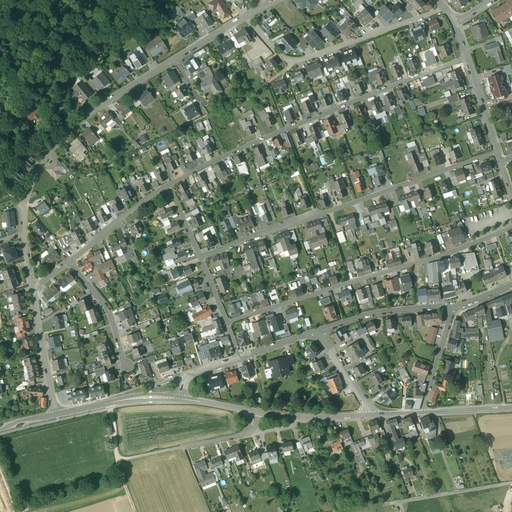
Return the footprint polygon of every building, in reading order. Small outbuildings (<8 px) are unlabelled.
[(230,15),(220,0),(215,0),(208,5),(212,11),(217,9),(223,19),(230,15)] [(298,0),(296,3),(302,10),(307,5),(311,9),(316,5),(312,0),(311,0),(298,0)] [(361,0),(357,0),(353,4),(357,9),(363,3),(361,0)] [(408,0),(411,3),(410,4),(414,9),(416,11),(420,8),(420,9),(424,5),(422,3),(422,2),(420,0),(408,0)] [(452,0),(453,0),(452,1),(457,9),(461,7),(461,8),(462,8),(464,8),(464,7),(463,6),(466,5),(463,0),(452,0)] [(414,9),(410,4),(405,8),(410,13),(414,9)] [(511,12),(506,4),(500,7),(498,6),(498,8),(498,9),(492,12),(492,13),(499,23),(511,15),(511,12)] [(389,11),(396,18),(402,13),(396,5),(389,11)] [(178,6),(168,12),(171,17),(181,12),(178,6)] [(393,15),(385,6),(380,10),(382,11),(378,14),(383,19),(385,22),(393,15)] [(365,10),(356,18),(363,26),(373,18),(365,10)] [(206,13),(198,18),(205,29),(213,24),(206,13)] [(274,19),(269,13),(262,19),(264,22),(267,26),(274,19)] [(355,21),(349,14),(347,16),(349,19),(352,23),(355,21)] [(187,23),(184,19),(183,19),(177,25),(181,28),(179,31),(184,37),(193,29),(187,23)] [(352,23),(349,19),(345,23),(352,32),(357,28),(352,23)] [(436,20),(428,23),(429,27),(431,31),(439,28),(436,20)] [(270,29),(264,22),(262,24),(268,31),(270,29)] [(333,23),(329,26),(336,33),(339,30),(336,26),(333,23)] [(352,32),(345,23),(340,27),(344,30),(348,35),(352,32)] [(479,25),(471,27),(474,35),(473,35),(475,41),(488,37),(484,24),(483,23),(479,25)] [(340,27),(338,24),(336,26),(339,30),(341,32),(344,30),(340,27)] [(329,26),(326,28),(321,31),(321,32),(325,36),(329,41),(330,41),(332,39),(332,38),(331,38),(333,37),(334,37),(337,35),(337,34),(336,33),(329,26)] [(416,41),(426,38),(423,31),(422,26),(411,30),(412,31),(414,37),(416,41)] [(245,29),(240,32),(234,36),(237,41),(239,44),(245,40),(247,43),(251,41),(245,29)] [(313,32),(309,36),(317,45),(322,42),(313,32)] [(277,42),(287,53),(290,50),(291,51),(294,49),(293,48),(297,44),(289,35),(285,38),(277,42)] [(313,49),(317,45),(309,36),(304,39),(307,42),(313,49)] [(501,36),(494,38),(496,43),(497,42),(498,44),(503,43),(501,36)] [(156,42),(147,48),(150,54),(151,53),(153,56),(157,54),(156,52),(161,49),(163,53),(167,51),(166,48),(160,38),(155,40),(156,42)] [(229,42),(218,48),(222,55),(233,48),(231,44),(229,42)] [(496,43),(484,47),(486,52),(486,51),(489,59),(495,56),(497,64),(503,62),(500,52),(500,51),(499,47),(498,44),(497,42),(496,43)] [(446,45),(440,48),(441,51),(443,58),(450,56),(447,49),(446,45)] [(192,54),(194,57),(205,53),(203,49),(192,54)] [(353,50),(348,52),(352,63),(358,61),(356,58),(353,50)] [(138,52),(130,57),(137,69),(146,64),(140,55),(138,52)] [(348,52),(342,54),(345,62),(346,65),(352,63),(348,52)] [(430,53),(424,55),(428,66),(434,63),(430,53)] [(335,56),(329,59),(334,70),(340,67),(339,65),(335,56)] [(259,63),(262,62),(259,57),(248,64),(250,69),(253,67),(259,63)] [(199,69),(192,59),(185,64),(191,74),(196,72),(199,69)] [(273,59),(264,65),(266,68),(268,66),(269,68),(271,71),(277,66),(273,59)] [(329,59),(324,61),(326,67),(328,72),(334,70),(329,59)] [(412,60),(408,62),(412,72),(419,69),(415,59),(412,60)] [(263,70),(259,63),(253,67),(257,73),(263,70)] [(320,70),(317,63),(313,64),(314,65),(311,66),(316,77),(322,75),(320,70)] [(132,70),(126,64),(123,67),(126,70),(129,73),(132,70)] [(206,65),(199,69),(196,72),(197,74),(203,70),(207,68),(206,65)] [(316,77),(311,66),(309,67),(309,66),(305,67),(308,75),(310,79),(316,77)] [(397,66),(390,69),(394,79),(401,76),(397,66)] [(119,68),(115,71),(116,72),(112,75),(118,83),(121,81),(122,82),(125,79),(124,78),(129,74),(129,73),(126,70),(123,67),(120,69),(119,68)] [(203,70),(197,74),(201,80),(203,78),(207,76),(203,70)] [(377,70),(369,73),(370,76),(372,82),(377,80),(375,75),(381,72),(380,70),(377,71),(377,70)] [(458,70),(450,73),(452,78),(453,81),(461,78),(458,70)] [(173,71),(162,78),(169,88),(179,82),(180,82),(173,71)] [(300,71),(293,74),(296,83),(301,81),(300,80),(303,79),(300,72),(300,71)] [(381,72),(375,75),(377,80),(379,85),(385,83),(381,72)] [(101,73),(91,81),(94,84),(93,84),(96,88),(97,87),(100,91),(106,87),(105,85),(108,82),(101,73)] [(497,75),(491,77),(491,78),(488,79),(490,86),(489,87),(489,88),(491,94),(493,94),(495,102),(498,101),(499,102),(505,100),(504,97),(508,96),(506,90),(505,91),(502,80),(503,80),(502,76),(498,77),(497,75)] [(205,81),(199,85),(203,93),(212,88),(217,95),(222,92),(213,77),(208,79),(205,81)] [(433,77),(423,81),(425,87),(435,83),(433,77)] [(461,78),(453,81),(454,85),(456,89),(464,86),(461,78)] [(90,79),(87,81),(87,82),(94,90),(96,88),(93,84),(94,84),(91,81),(90,79)] [(284,81),(273,86),(276,93),(279,92),(280,94),(284,92),(283,90),(286,89),(284,82),(284,81)] [(81,82),(73,88),(75,91),(72,93),(76,98),(79,95),(84,101),(88,98),(87,98),(91,94),(83,85),(81,82)] [(179,82),(169,88),(170,91),(175,88),(181,84),(179,82)] [(363,82),(355,86),(358,94),(365,91),(364,87),(365,87),(363,82)] [(177,90),(175,91),(175,92),(181,100),(188,95),(182,87),(177,90)] [(345,87),(336,91),(340,101),(348,98),(346,94),(348,94),(346,89),(345,87)] [(404,89),(398,92),(401,100),(402,102),(408,100),(407,96),(404,89)] [(147,90),(145,92),(142,92),(142,95),(141,96),(140,96),(137,98),(138,99),(142,103),(143,105),(146,103),(149,103),(154,99),(150,95),(151,93),(149,93),(147,90)] [(390,95),(383,97),(387,106),(387,108),(394,105),(390,95)] [(326,97),(320,100),(323,108),(330,105),(329,102),(330,101),(328,96),(326,97)] [(468,98),(459,101),(462,109),(470,106),(468,98)] [(138,99),(132,103),(136,108),(142,103),(138,99)] [(417,99),(413,100),(415,107),(422,104),(420,99),(417,100),(417,99)] [(377,100),(369,103),(372,109),(374,114),(377,113),(377,114),(382,112),(380,109),(382,108),(380,103),(378,104),(377,100)] [(58,102),(51,108),(55,112),(58,110),(62,106),(58,102)] [(130,111),(124,103),(117,108),(121,114),(123,116),(130,111)] [(188,107),(183,110),(184,110),(189,118),(194,115),(195,117),(199,114),(193,104),(188,107)] [(311,104),(302,107),(306,115),(313,113),(311,109),(312,108),(311,104)] [(66,111),(62,106),(58,110),(63,115),(66,111)] [(362,106),(355,109),(358,117),(367,114),(365,110),(364,110),(362,106)] [(395,108),(393,109),(397,120),(403,118),(402,115),(399,106),(395,108)] [(470,106),(462,109),(465,117),(473,115),(470,106)] [(36,107),(27,115),(32,120),(34,118),(36,120),(39,117),(38,115),(40,113),(36,107)] [(292,109),(288,111),(288,113),(285,114),(288,122),(295,120),(294,116),(295,115),(295,114),(292,109)] [(372,109),(367,111),(372,122),(377,120),(374,114),(372,109)] [(245,120),(246,123),(249,121),(248,119),(253,117),(254,116),(252,110),(242,114),(244,120),(245,120)] [(264,110),(259,113),(263,122),(265,121),(265,120),(268,119),(266,114),(264,110)] [(108,113),(98,121),(101,124),(105,129),(105,128),(110,124),(113,127),(116,124),(117,124),(114,121),(108,113)] [(348,117),(346,113),(339,116),(342,124),(344,129),(353,125),(349,116),(348,117)] [(121,114),(116,118),(117,118),(120,122),(125,118),(123,116),(121,114)] [(268,119),(265,120),(265,121),(268,128),(275,125),(272,118),(271,118),(268,119)] [(331,119),(324,122),(327,130),(334,127),(336,127),(334,122),(333,123),(331,119)] [(245,129),(251,126),(249,121),(246,123),(245,120),(244,120),(240,122),(243,130),(245,129)] [(195,125),(199,132),(204,129),(201,122),(195,125)] [(317,129),(316,125),(308,128),(312,136),(314,141),(322,138),(319,128),(317,129)] [(251,126),(245,129),(248,136),(255,133),(251,126)] [(334,127),(327,130),(330,136),(337,133),(334,127)] [(478,128),(469,131),(471,135),(472,139),(480,136),(478,128)] [(89,129),(82,135),(88,141),(91,145),(98,140),(98,139),(95,136),(94,135),(94,134),(93,133),(93,134),(89,129)] [(300,132),(293,135),(296,143),(301,141),(304,140),(305,139),(303,135),(301,136),(300,132)] [(480,136),(472,139),(475,148),(483,145),(480,136)] [(212,144),(214,143),(212,138),(203,142),(201,138),(197,141),(201,149),(205,147),(212,144)] [(280,138),(273,141),(277,148),(279,146),(283,145),(283,144),(280,138)] [(77,139),(71,144),(73,146),(70,149),(71,151),(69,153),(71,156),(74,153),(76,157),(77,156),(77,157),(78,156),(81,159),(86,156),(83,152),(86,150),(77,139)] [(212,144),(205,147),(206,149),(209,154),(215,151),(212,144)] [(260,146),(254,149),(257,156),(263,153),(260,146)] [(416,146),(406,149),(408,155),(407,155),(411,166),(412,166),(415,172),(421,170),(419,163),(418,163),(416,155),(419,154),(416,146)] [(193,147),(184,151),(186,156),(193,153),(195,152),(193,147)] [(26,149),(22,154),(32,162),(36,157),(30,152),(27,150),(26,149)] [(278,153),(276,149),(270,151),(273,160),(275,159),(275,156),(278,155),(278,153)] [(438,149),(429,153),(431,160),(434,158),(433,156),(440,154),(438,149)] [(457,150),(449,153),(452,161),(460,158),(457,150)] [(193,153),(186,156),(189,163),(196,160),(193,153)] [(257,156),(255,157),(259,167),(265,165),(264,164),(268,162),(266,158),(265,158),(263,153),(257,156)] [(20,161),(28,168),(33,163),(32,162),(22,154),(18,159),(20,161)] [(161,156),(166,165),(173,162),(171,157),(168,158),(166,154),(161,156)] [(440,154),(433,156),(434,158),(437,166),(444,164),(440,154)] [(241,155),(234,158),(237,165),(244,162),(241,155)] [(57,161),(47,169),(52,176),(53,176),(56,179),(61,175),(58,172),(63,168),(63,167),(60,164),(57,161)] [(170,164),(167,165),(170,172),(177,169),(174,162),(173,162),(170,164)] [(237,165),(236,166),(240,174),(248,171),(244,162),(237,165)] [(312,171),(318,168),(316,162),(310,165),(312,171)] [(490,163),(479,167),(480,171),(481,173),(492,170),(490,163)] [(225,171),(221,164),(215,167),(217,171),(218,174),(221,173),(224,171),(225,171)] [(13,172),(22,179),(26,174),(18,167),(16,166),(15,165),(11,170),(13,172)] [(373,175),(374,179),(381,176),(384,175),(381,166),(371,170),(370,168),(367,169),(369,177),(373,175)] [(160,169),(150,174),(152,178),(156,177),(162,174),(160,169)] [(462,170),(454,173),(455,176),(457,182),(459,181),(465,179),(462,170)] [(355,185),(362,183),(358,171),(350,174),(354,184),(354,183),(355,185)] [(22,179),(13,172),(9,176),(10,178),(12,179),(20,186),(24,181),(22,179)] [(202,173),(196,177),(199,183),(206,180),(202,173)] [(162,174),(156,177),(159,184),(166,181),(162,174)] [(149,180),(147,175),(137,180),(138,182),(140,181),(143,185),(146,184),(145,182),(149,180)] [(381,176),(374,179),(377,186),(384,183),(381,176)] [(455,176),(451,178),(454,186),(460,184),(459,181),(457,182),(455,176)] [(206,180),(199,183),(204,193),(207,191),(207,190),(212,187),(210,184),(208,185),(206,180)] [(334,183),(333,183),(336,189),(339,199),(346,196),(343,190),(345,189),(342,180),(334,183)] [(496,180),(488,183),(491,191),(499,189),(496,180)] [(447,181),(440,184),(444,194),(451,192),(447,181)] [(143,185),(140,187),(143,194),(149,190),(146,183),(146,184),(143,185)] [(184,183),(177,186),(181,193),(184,192),(187,190),(187,189),(184,183)] [(362,183),(355,185),(358,193),(365,190),(362,183)] [(129,187),(125,189),(130,200),(135,198),(132,192),(129,187)] [(431,187),(424,189),(428,199),(435,197),(431,187)] [(130,200),(125,189),(120,191),(122,196),(125,202),(130,200)] [(499,189),(491,191),(494,199),(502,197),(499,189)] [(184,192),(181,193),(182,195),(181,196),(183,200),(184,199),(185,202),(192,198),(190,194),(190,195),(186,196),(184,192)] [(417,192),(411,194),(413,201),(420,199),(417,192)] [(411,194),(404,196),(407,203),(410,202),(413,201),(411,194)] [(404,196),(398,198),(400,206),(403,205),(407,203),(404,196)] [(192,198),(185,202),(189,208),(190,207),(195,204),(192,198)] [(322,200),(319,201),(322,208),(329,206),(326,198),(326,199),(322,200)] [(304,202),(301,203),(303,210),(310,207),(308,200),(307,200),(304,202)] [(43,202),(36,208),(43,215),(50,210),(43,202)] [(386,202),(381,204),(384,211),(384,213),(389,212),(386,202)] [(115,205),(112,206),(115,213),(122,210),(121,208),(119,203),(118,203),(115,205)] [(381,204),(374,206),(377,214),(379,220),(382,219),(380,213),(384,211),(381,204)] [(374,206),(368,209),(371,216),(374,215),(377,214),(374,206)] [(284,208),(281,209),(284,216),(291,214),(288,207),(284,208)] [(397,207),(391,209),(393,215),(399,213),(397,207)] [(164,211),(165,214),(167,217),(167,218),(174,215),(171,208),(164,211)] [(6,212),(3,213),(4,223),(7,223),(7,227),(14,227),(15,226),(14,212),(12,212),(6,212)] [(101,215),(98,217),(102,224),(108,221),(106,215),(105,214),(101,215)] [(265,215),(262,216),(265,223),(272,220),(269,214),(265,215)] [(353,230),(356,228),(354,222),(355,222),(353,214),(346,217),(348,224),(351,230),(353,230)] [(259,215),(253,217),(256,224),(261,221),(259,215)] [(199,216),(191,219),(195,228),(203,225),(199,216)] [(249,216),(243,219),(248,230),(254,228),(251,219),(249,216)] [(232,217),(227,219),(227,220),(228,223),(228,222),(232,229),(236,227),(235,226),(234,223),(232,217)] [(346,217),(339,219),(342,227),(345,225),(348,224),(346,217)] [(237,221),(238,224),(242,233),(248,230),(243,219),(237,221)] [(168,220),(162,223),(166,231),(167,230),(171,228),(170,225),(171,225),(168,220)] [(227,220),(221,223),(225,232),(232,229),(228,222),(228,223),(227,220)] [(395,220),(388,222),(391,229),(397,226),(395,220)] [(319,221),(313,223),(317,237),(320,236),(318,229),(322,228),(319,221)] [(45,233),(37,222),(34,224),(34,225),(32,227),(32,228),(35,232),(38,236),(39,236),(40,237),(45,233)] [(171,225),(170,225),(171,228),(173,231),(173,232),(180,229),(177,222),(171,225)] [(93,223),(87,226),(88,229),(90,233),(96,230),(94,226),(93,223)] [(313,223),(306,226),(309,233),(311,232),(314,238),(317,237),(313,223)] [(139,224),(135,225),(135,226),(130,228),(134,237),(140,234),(141,234),(142,234),(143,232),(143,230),(142,230),(139,224)] [(365,225),(359,227),(360,230),(361,233),(367,231),(365,225)] [(451,231),(448,232),(452,241),(453,245),(464,240),(461,233),(459,227),(458,228),(451,231)] [(202,231),(204,235),(203,235),(204,237),(205,240),(206,241),(213,238),(212,235),(210,232),(208,228),(202,231)] [(232,229),(225,232),(228,239),(235,236),(232,229)] [(79,230),(72,234),(73,237),(74,240),(82,237),(79,230)] [(288,232),(282,234),(286,248),(290,247),(289,246),(287,240),(291,239),(288,232)] [(446,233),(440,235),(444,244),(452,241),(448,232),(446,233)] [(72,234),(64,237),(67,244),(69,243),(67,240),(73,237),(72,234)] [(282,234),(275,237),(278,244),(281,243),(283,249),(286,248),(282,234)] [(320,236),(317,237),(320,245),(324,244),(324,245),(328,244),(324,234),(320,236)] [(82,237),(74,240),(76,243),(77,246),(84,243),(82,237)] [(317,237),(314,238),(310,239),(310,240),(313,248),(320,245),(317,237)] [(179,238),(172,241),(173,244),(174,247),(181,245),(179,238)] [(213,238),(206,241),(209,248),(216,245),(213,238)] [(124,239),(118,242),(121,249),(124,248),(127,246),(124,239)] [(263,241),(257,243),(260,250),(261,253),(267,251),(263,241)] [(435,241),(425,244),(428,255),(438,252),(435,241)] [(118,242),(111,245),(115,252),(118,251),(121,249),(118,242)] [(8,243),(0,246),(3,252),(4,252),(10,249),(8,243)] [(257,243),(251,245),(256,259),(258,258),(258,257),(256,251),(260,250),(257,243)] [(278,244),(276,244),(278,251),(279,254),(287,251),(286,248),(283,249),(281,243),(278,244)] [(495,243),(487,246),(489,251),(497,248),(495,243)] [(251,245),(244,248),(247,255),(250,254),(253,260),(256,259),(251,245)] [(294,245),(289,246),(290,247),(286,248),(289,256),(297,253),(294,245)] [(398,247),(393,249),(390,250),(391,253),(394,252),(396,258),(399,257),(399,258),(401,257),(398,247)] [(416,247),(412,248),(413,251),(415,258),(422,256),(420,247),(416,247)] [(10,249),(4,252),(7,258),(5,259),(7,264),(12,262),(12,261),(18,259),(17,255),(18,255),(17,251),(15,251),(14,248),(10,249)] [(127,253),(124,255),(126,259),(127,263),(130,261),(131,265),(138,261),(137,258),(134,250),(132,251),(131,249),(127,251),(128,253),(127,253)] [(55,250),(49,254),(54,261),(60,256),(55,250)] [(100,250),(94,253),(97,260),(100,259),(103,257),(100,250)] [(187,259),(184,252),(177,255),(175,255),(174,251),(163,255),(165,262),(167,261),(168,262),(173,260),(174,264),(175,263),(187,259)] [(94,253),(87,256),(89,260),(90,263),(94,262),(97,260),(94,253)] [(474,253),(464,254),(465,262),(463,262),(463,267),(464,269),(478,267),(474,253)] [(49,254),(44,259),(49,265),(54,261),(49,254)] [(226,254),(220,256),(222,263),(226,262),(229,261),(226,254)] [(256,259),(253,260),(250,254),(247,255),(249,261),(250,261),(253,270),(259,268),(259,267),(256,259)] [(124,255),(120,256),(113,260),(116,266),(125,262),(124,260),(126,259),(124,255)] [(220,256),(213,259),(216,266),(219,265),(222,263),(220,256)] [(396,258),(393,259),(395,267),(401,265),(399,258),(399,257),(396,258)] [(459,257),(453,257),(453,259),(449,260),(450,265),(450,269),(455,268),(460,267),(459,257)] [(273,259),(267,261),(269,266),(272,265),(273,267),(276,266),(273,259)] [(393,259),(389,260),(386,261),(388,269),(395,267),(393,259)] [(89,260),(82,263),(85,270),(92,267),(90,263),(89,260)] [(111,260),(102,265),(99,266),(100,268),(100,269),(101,268),(103,274),(115,268),(111,260)] [(444,261),(436,262),(436,263),(437,272),(445,271),(444,265),(444,261)] [(429,284),(439,283),(437,272),(436,263),(427,264),(429,284)] [(249,265),(244,267),(244,266),(241,267),(245,278),(252,275),(249,265)] [(186,275),(192,272),(189,266),(176,272),(175,270),(171,272),(174,280),(180,277),(178,274),(179,274),(184,272),(185,275),(186,275)] [(366,267),(363,268),(365,275),(371,273),(369,266),(366,267)] [(502,267),(493,270),(494,273),(496,281),(506,277),(502,267)] [(96,271),(94,271),(97,277),(103,274),(101,268),(100,269),(100,268),(96,271)] [(359,269),(356,270),(358,277),(365,275),(363,268),(359,269)] [(2,273),(1,273),(2,274),(1,274),(2,277),(3,277),(4,281),(16,277),(13,269),(8,271),(2,273)] [(69,273),(64,277),(69,284),(75,280),(69,273)] [(103,274),(97,277),(99,282),(105,279),(103,274)] [(482,277),(481,277),(484,285),(493,282),(490,274),(489,274),(482,277)] [(332,277),(329,279),(331,286),(338,283),(336,276),(332,277)] [(408,276),(401,278),(403,284),(404,291),(410,290),(408,281),(410,280),(408,276)] [(16,277),(4,281),(6,286),(6,288),(7,289),(7,290),(14,287),(19,285),(16,277)] [(64,277),(58,282),(64,288),(69,284),(64,277)] [(220,278),(217,280),(221,292),(229,290),(224,277),(220,278)] [(326,280),(322,281),(325,288),(331,286),(329,279),(326,280)] [(395,279),(386,281),(388,287),(389,293),(398,291),(397,286),(395,280),(395,279)] [(192,290),(199,287),(196,280),(189,283),(189,281),(177,287),(181,294),(186,292),(192,290)] [(457,285),(453,287),(456,296),(466,292),(463,282),(459,283),(459,285),(457,285)] [(439,283),(429,284),(429,287),(426,288),(425,289),(427,301),(440,300),(439,283)] [(380,284),(372,286),(375,298),(384,296),(380,284)] [(54,285),(48,290),(54,297),(59,292),(54,285)] [(453,287),(447,288),(442,288),(444,299),(456,296),(453,287)] [(298,289),(294,290),(297,297),(304,295),(301,288),(298,289)] [(365,288),(357,291),(360,300),(368,298),(367,294),(365,288)] [(419,302),(427,301),(425,289),(417,290),(419,302)] [(48,290),(43,294),(48,301),(54,297),(48,290)] [(291,291),(288,292),(290,299),(297,297),(294,290),(291,291)] [(349,291),(339,294),(342,302),(348,300),(348,302),(352,300),(351,297),(349,292),(349,291)] [(511,293),(501,298),(504,305),(507,304),(508,304),(509,303),(511,301),(511,293)] [(23,294),(18,295),(17,294),(15,295),(15,296),(14,296),(12,296),(14,304),(25,301),(23,294)] [(166,294),(157,296),(158,303),(167,301),(166,294)] [(203,294),(196,297),(189,301),(192,307),(199,304),(206,300),(203,294)] [(329,297),(321,300),(323,305),(331,303),(329,297)] [(88,298),(79,301),(83,312),(89,310),(92,309),(88,298)] [(501,298),(490,303),(492,307),(495,306),(496,309),(504,306),(504,305),(501,298)] [(264,300),(260,301),(263,309),(269,306),(267,299),(264,300)] [(25,301),(14,304),(16,311),(16,312),(18,311),(19,312),(21,311),(21,310),(26,309),(25,301)] [(257,302),(254,304),(256,311),(263,309),(260,301),(257,302)] [(129,302),(123,306),(125,310),(130,309),(132,308),(129,302)] [(199,304),(192,307),(184,310),(185,312),(190,311),(192,311),(196,309),(201,307),(199,304)] [(486,304),(483,306),(484,315),(487,326),(491,326),(488,309),(486,304)] [(333,305),(323,309),(327,320),(337,317),(333,305)] [(483,306),(474,309),(474,310),(476,317),(477,317),(480,316),(484,315),(483,306)] [(504,306),(496,309),(499,317),(507,315),(504,306)] [(203,310),(202,310),(206,317),(210,315),(212,313),(209,307),(203,310)] [(92,309),(89,310),(91,317),(100,314),(97,308),(92,309)] [(125,310),(119,313),(122,321),(133,316),(130,309),(125,310)] [(238,309),(231,311),(234,318),(241,316),(238,309)] [(295,309),(286,312),(288,317),(289,320),(297,317),(295,309)] [(198,313),(194,315),(192,316),(195,320),(200,318),(201,319),(206,317),(202,310),(198,313)] [(474,310),(463,314),(466,322),(477,319),(476,317),(474,310)] [(100,314),(91,317),(93,324),(102,321),(100,314)] [(419,316),(417,316),(417,323),(418,327),(418,328),(425,328),(424,326),(429,325),(430,326),(431,326),(431,325),(440,324),(440,320),(441,320),(441,319),(442,318),(441,316),(440,315),(439,315),(437,314),(423,315),(422,315),(420,315),(419,316)] [(133,316),(122,321),(126,329),(136,324),(133,316)] [(274,318),(270,319),(271,321),(275,333),(284,330),(283,325),(279,316),(274,318)] [(21,319),(17,320),(18,326),(29,324),(28,317),(21,319)] [(410,317),(401,318),(402,323),(402,326),(408,326),(411,325),(410,317)] [(136,325),(138,329),(152,323),(151,319),(136,325)] [(394,319),(386,320),(387,329),(393,328),(395,327),(394,319)] [(220,320),(212,322),(213,326),(214,329),(222,327),(220,320)] [(271,336),(266,320),(252,325),(255,332),(257,338),(261,337),(262,339),(271,336)] [(63,322),(55,324),(56,330),(64,328),(63,322)] [(373,322),(366,325),(369,333),(376,330),(373,322)] [(491,326),(487,326),(488,335),(502,331),(500,323),(491,326)] [(29,324),(18,326),(20,333),(24,333),(30,331),(29,324)] [(222,327),(214,329),(217,336),(224,333),(222,327)] [(431,327),(427,343),(432,345),(437,329),(431,327)] [(362,328),(356,332),(359,337),(365,334),(362,328)] [(203,333),(200,334),(202,338),(214,334),(215,336),(217,336),(214,329),(203,333)] [(339,331),(331,335),(336,344),(344,340),(339,331)] [(502,331),(488,335),(490,340),(503,337),(502,331)] [(246,333),(237,336),(241,348),(250,345),(250,344),(249,341),(246,333)] [(136,334),(127,337),(130,345),(137,342),(138,342),(136,334)] [(192,335),(184,337),(187,345),(195,343),(192,335)] [(57,337),(48,339),(50,348),(60,346),(59,342),(57,337)] [(184,337),(177,339),(180,348),(187,345),(184,337)] [(26,340),(22,341),(24,349),(34,347),(32,338),(26,340)] [(176,340),(169,342),(174,355),(180,353),(176,340)] [(457,342),(448,340),(447,347),(453,348),(456,349),(456,348),(457,342)] [(218,341),(198,347),(200,352),(205,350),(208,358),(208,360),(212,359),(209,349),(210,349),(218,346),(219,345),(218,341)] [(109,342),(100,345),(103,352),(111,349),(109,342)] [(357,342),(344,349),(352,362),(365,355),(357,342)] [(313,344),(305,350),(306,351),(309,355),(312,359),(314,358),(320,354),(313,344)] [(210,349),(209,349),(212,359),(222,356),(218,346),(210,349)] [(138,348),(132,350),(135,358),(145,354),(143,347),(138,348)] [(111,349),(103,352),(105,359),(113,356),(111,349)] [(208,358),(205,350),(200,352),(198,353),(200,361),(208,358)] [(113,356),(105,359),(107,366),(115,363),(113,356)] [(29,359),(24,360),(26,366),(27,366),(36,364),(35,357),(29,359)] [(292,358),(285,359),(287,366),(294,364),(292,358)] [(65,367),(63,359),(53,361),(55,371),(61,370),(66,368),(65,367)] [(285,359),(275,362),(275,361),(269,362),(271,368),(272,374),(277,372),(278,374),(283,373),(283,375),(289,373),(287,366),(285,359)] [(320,360),(312,364),(316,373),(324,369),(320,360)] [(455,364),(445,360),(441,373),(451,376),(453,371),(455,364)] [(144,362),(139,363),(143,375),(139,376),(141,382),(152,378),(148,364),(147,361),(144,362)] [(167,362),(157,365),(160,373),(170,370),(167,362)] [(429,367),(417,363),(415,367),(416,367),(414,372),(421,374),(426,376),(429,367)] [(36,364),(27,366),(28,373),(39,370),(37,364),(36,364)] [(251,365),(242,367),(242,368),(244,374),(244,376),(248,375),(248,377),(254,376),(254,375),(252,370),(251,365)] [(360,365),(352,370),(357,377),(365,373),(365,374),(368,373),(365,368),(363,369),(360,365)] [(403,369),(398,372),(401,377),(407,373),(404,368),(403,369)] [(39,370),(28,373),(29,379),(34,378),(40,377),(39,370)] [(113,370),(105,373),(108,382),(115,379),(113,374),(114,374),(113,370)] [(230,372),(229,374),(228,373),(227,373),(226,375),(227,381),(228,384),(238,382),(235,371),(230,372)] [(337,374),(326,378),(328,381),(332,393),(330,393),(331,395),(332,395),(332,397),(336,395),(336,393),(343,391),(337,374)] [(378,374),(371,378),(376,387),(377,386),(383,383),(378,374)] [(426,376),(421,374),(419,375),(417,381),(418,381),(424,383),(426,376)] [(63,376),(57,378),(59,386),(68,384),(66,375),(63,376)] [(217,389),(223,387),(222,385),(220,376),(220,375),(214,377),(217,389)] [(212,390),(217,389),(214,377),(208,378),(210,384),(212,390)] [(442,386),(441,385),(440,390),(445,392),(448,382),(444,380),(442,386)] [(424,383),(418,381),(417,383),(414,383),(414,392),(414,398),(417,399),(422,399),(423,399),(423,394),(424,394),(426,384),(423,384),(424,383)] [(441,385),(434,384),(431,392),(437,393),(439,390),(440,390),(441,385)] [(98,396),(104,395),(103,386),(96,387),(98,396)] [(376,387),(370,390),(372,394),(379,390),(377,386),(376,387)] [(389,386),(382,391),(384,395),(390,390),(391,391),(392,390),(389,386)] [(92,398),(98,396),(96,387),(90,389),(90,391),(91,397),(92,398)] [(43,389),(28,388),(21,395),(25,400),(29,397),(33,396),(42,396),(43,389)] [(84,390),(78,392),(79,401),(86,399),(84,392),(84,390)] [(384,395),(382,397),(384,399),(384,400),(386,402),(388,405),(396,398),(394,396),(394,395),(393,393),(392,393),(391,391),(390,390),(384,395)] [(78,392),(71,393),(73,402),(79,401),(78,392)] [(431,392),(428,400),(434,402),(437,393),(431,392)] [(419,410),(422,399),(417,399),(417,403),(411,402),(405,402),(405,409),(419,410)] [(411,417),(405,419),(408,425),(408,427),(411,426),(414,425),(411,417)] [(429,420),(428,417),(420,420),(424,430),(428,428),(434,426),(432,419),(429,420)] [(395,419),(386,422),(389,432),(394,431),(392,427),(394,427),(394,425),(397,424),(395,419)] [(405,419),(397,422),(399,429),(408,425),(405,419)] [(377,421),(370,423),(372,431),(377,429),(377,431),(378,433),(380,432),(377,421)] [(348,430),(341,432),(343,438),(344,438),(344,439),(348,438),(350,437),(348,430)] [(309,437),(299,440),(302,448),(304,453),(308,451),(308,449),(313,447),(309,437)] [(398,441),(393,442),(396,449),(406,446),(403,439),(398,441)] [(363,440),(353,443),(353,444),(356,453),(358,452),(360,451),(359,448),(365,445),(363,440)] [(291,442),(282,444),(282,446),(283,452),(284,452),(293,450),(291,442)] [(339,442),(331,445),(334,453),(342,450),(340,443),(339,442)] [(351,445),(347,446),(351,455),(356,453),(353,444),(351,445)] [(275,445),(266,447),(267,452),(268,455),(276,453),(275,445)] [(238,446),(232,448),(235,454),(238,461),(243,459),(238,446)] [(232,448),(224,452),(227,459),(235,456),(235,454),(232,448)] [(257,451),(249,454),(251,462),(260,458),(259,455),(257,451)] [(220,457),(210,461),(211,462),(213,467),(213,469),(219,466),(220,468),(223,466),(222,465),(223,465),(220,457)] [(205,461),(198,464),(198,463),(194,465),(196,470),(197,470),(199,473),(204,471),(208,469),(206,464),(205,461)] [(411,468),(402,471),(405,478),(413,475),(413,474),(411,468)] [(204,471),(199,473),(197,470),(196,470),(202,486),(205,484),(206,485),(215,482),(212,473),(206,476),(204,471)]
